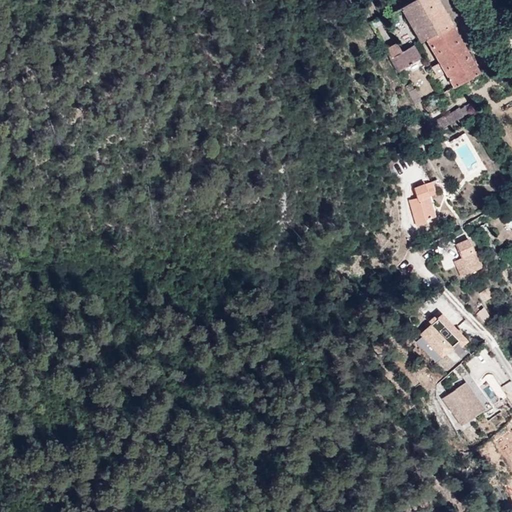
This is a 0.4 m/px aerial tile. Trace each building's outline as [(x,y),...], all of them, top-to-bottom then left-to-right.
[(423,35),(425,38),(431,35),(449,26),(434,0),(407,0),(398,4),(415,38),(423,35)] [(425,38),(438,63),(462,50),(449,26),(431,35),(425,38)] [(394,42),(386,45),(391,55),(389,56),(396,70),(418,58),(411,45),(400,51),(398,47),(394,42)] [(462,50),(438,63),(452,89),(476,77),(462,50)] [(0,71),(0,79),(7,83),(15,70),(4,64),(0,71)] [(463,118),(471,113),(465,105),(459,108),(463,118)] [(417,129),(424,141),(433,135),(427,125),(417,129)] [(428,184),(409,190),(412,202),(406,203),(411,229),(430,219),(424,200),(433,197),(428,184)] [(453,242),(456,255),(467,252),(469,251),(466,239),(453,242)] [(467,252),(472,269),(477,268),(473,251),(469,251),(467,252)] [(456,273),(472,269),(467,252),(456,255),(452,257),(456,273)] [(480,294),(485,302),(492,298),(487,289),(480,294)] [(446,317),(441,321),(464,344),(467,348),(468,348),(472,345),(446,317)] [(441,321),(423,337),(447,361),(464,344),(441,322),(441,321)] [(403,359),(396,366),(417,392),(425,386),(403,359)] [(486,405),(465,380),(442,398),(463,424),(486,405)]
